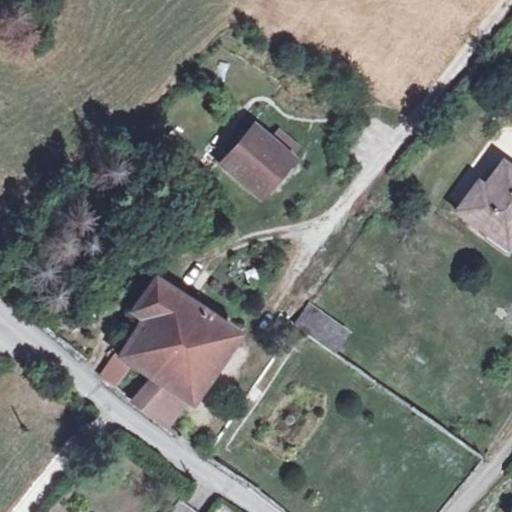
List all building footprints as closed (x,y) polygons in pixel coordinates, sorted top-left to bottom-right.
[(263,133),(252,149),(234,173),(272,206),(296,169),(310,150),(289,134),(280,145),(263,133)] [(492,181),(485,177),(465,207),(505,234),(511,223),(511,160),(508,158),(492,181)] [(143,294),(156,305),(118,352),(112,347),(95,367),(116,383),(134,361),(150,372),(133,397),(165,422),(182,397),(192,403),(236,335),(224,326),(235,311),(209,293),(199,305),(157,277),(143,294)] [(356,329),(322,309),(308,329),(341,352),(356,329)] [(88,329),(66,313),(51,332),(72,349),(88,329)] [(244,511),(223,497),(213,511),(244,511)]
